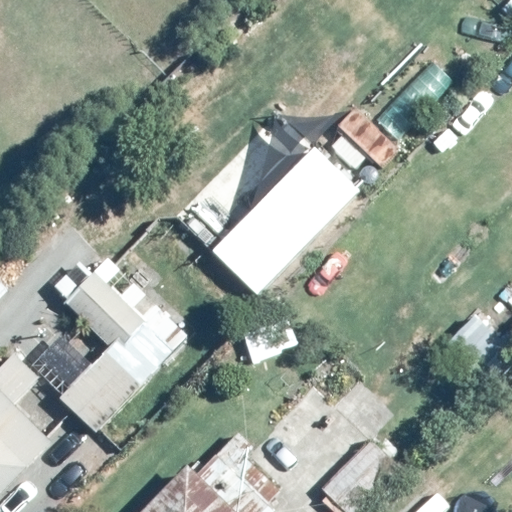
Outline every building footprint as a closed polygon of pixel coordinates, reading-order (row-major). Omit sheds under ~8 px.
[(364,195),(277,110),(176,214),(262,299),(364,195)] [(191,338),(101,248),(56,292),(111,348),(60,399),(95,434),(191,338)] [(0,304),(15,289),(0,273),(0,304)] [(0,369),(0,504),(54,446),(48,440),(67,419),(34,388),(42,380),(14,355),(0,369)] [(281,511),(309,486),(324,472),(278,424),(253,448),(235,429),(148,511),(281,511)] [(355,511),(400,470),(372,440),(320,490),(340,511),(355,511)]
